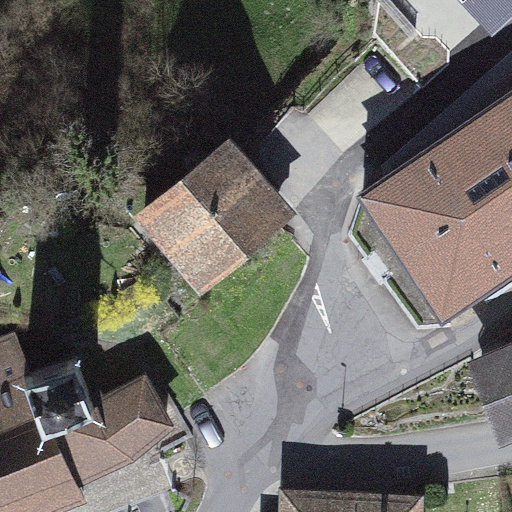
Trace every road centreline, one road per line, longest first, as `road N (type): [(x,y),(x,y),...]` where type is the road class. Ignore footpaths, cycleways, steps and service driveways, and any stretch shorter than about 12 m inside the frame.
road 1 (residential): [(327,379),(354,329),(321,213),(511,53)]
road 2 (residential): [(511,441),(359,461),(273,448)]
road 3 (residential): [(511,308),(396,371),(327,379)]
